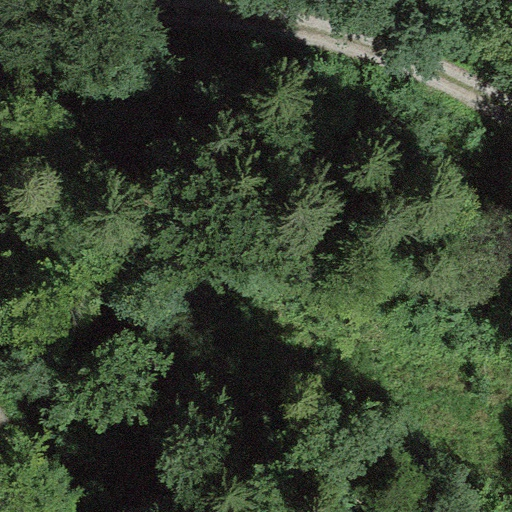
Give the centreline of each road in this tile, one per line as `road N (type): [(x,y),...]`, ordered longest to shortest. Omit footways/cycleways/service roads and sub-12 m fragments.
road 1 (track): [(511,116),(333,38),(222,18),(119,16),(13,42),(0,54)]
road 2 (track): [(0,372),(81,511)]
